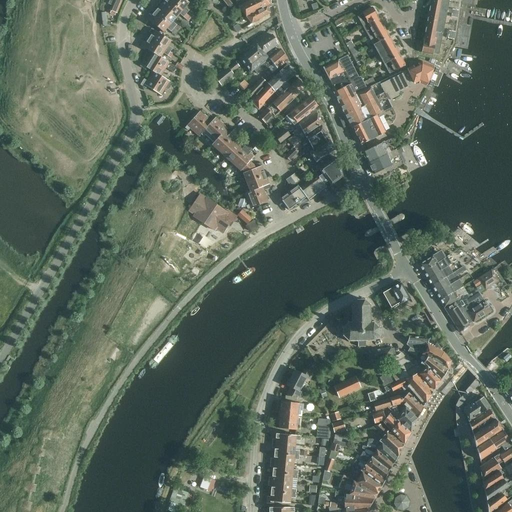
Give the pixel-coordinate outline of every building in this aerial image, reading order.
[(109,0),(108,4),(112,6),(110,10),(111,10),(110,13),(115,15),(116,12),(117,13),(119,6),(121,0),(109,0)] [(162,0),(160,0),(158,2),(176,18),(179,13),(183,16),(186,13),(170,0),(164,0),(164,1),(162,0)] [(170,0),(186,13),(188,10),(185,7),(189,3),(186,1),(184,0),(170,0)] [(223,0),(222,1),(229,10),(233,6),(227,0),(223,0)] [(268,0),(251,0),(238,7),(251,23),(270,13),(267,6),(270,5),(268,0)] [(441,0),(431,0),(429,9),(446,12),(446,13),(451,13),(457,14),(458,10),(447,8),(448,1),(441,0)] [(158,8),(155,12),(177,31),(180,28),(172,22),(176,18),(158,2),(155,6),(158,8)] [(372,8),(361,13),(362,14),(357,17),(362,26),(367,23),(377,18),(372,8)] [(429,9),(427,20),(444,23),(446,13),(446,12),(429,9)] [(173,28),(155,12),(151,16),(148,13),(144,19),(149,23),(151,21),(163,32),(167,28),(174,35),(177,31),(173,28)] [(377,18),(367,23),(362,26),(368,36),(372,33),(383,27),(377,18)] [(444,23),(427,20),(425,30),(442,34),(444,23)] [(383,27),(372,33),(368,36),(373,45),(377,43),(388,37),(383,27)] [(151,34),(148,38),(172,53),(174,50),(168,46),(171,41),(151,28),(148,32),(151,34)] [(425,30),(423,41),(440,45),(442,34),(425,30)] [(272,35),(257,44),(262,51),(263,51),(265,53),(277,44),(276,42),(272,35)] [(388,37),(377,43),(373,45),(379,55),(383,52),(393,46),(388,37)] [(143,41),(139,47),(145,51),(146,49),(152,52),(160,57),(163,53),(171,57),(173,53),(172,53),(148,38),(145,43),(143,41)] [(440,45),(423,41),(421,52),(433,55),(433,54),(438,55),(440,45)] [(240,59),(237,61),(241,66),(244,64),(250,72),(268,58),(264,53),(265,53),(263,51),(262,51),(257,44),(239,59),(240,59)] [(393,46),(383,52),(379,55),(384,64),(388,62),(399,56),(393,46)] [(257,68),(255,70),(258,74),(263,69),(264,70),(268,68),(272,72),(276,69),(285,61),(287,60),(280,49),(269,58),(260,66),(257,68)] [(160,57),(152,52),(146,62),(143,60),(140,66),(145,70),(146,68),(152,71),(153,71),(161,76),(165,68),(172,72),(175,66),(160,57)] [(356,54),(352,56),(356,62),(356,63),(358,66),(363,63),(361,59),(360,60),(356,54)] [(347,55),(324,68),(330,79),(344,71),(353,67),(347,55)] [(399,56),(388,62),(384,64),(389,73),(394,70),(394,71),(404,65),(399,56)] [(235,62),(228,68),(232,73),(239,67),(235,62)] [(401,71),(379,83),(389,101),(398,96),(399,92),(409,87),(410,88),(416,85),(415,83),(419,81),(420,82),(420,83),(432,88),(434,81),(431,80),(433,74),(437,75),(439,69),(422,62),(418,64),(419,66),(414,68),(413,66),(402,72),(401,71)] [(267,83),(274,92),(281,85),(286,81),(295,73),(287,64),(267,83)] [(227,67),(215,77),(221,85),(234,75),(232,73),(228,68),(227,67)] [(353,67),(344,71),(350,83),(356,93),(364,89),(353,67)] [(140,85),(142,86),(146,88),(147,86),(161,95),(165,87),(168,89),(172,83),(161,76),(153,71),(152,71),(147,81),(144,79),(140,85)] [(344,71),(330,79),(336,91),(350,83),(344,71)] [(363,82),(366,88),(375,84),(372,77),(366,80),(366,81),(363,82)] [(262,78),(246,94),(251,98),(267,83),(262,78)] [(239,84),(244,89),(248,85),(244,80),(239,84)] [(277,97),(272,103),(280,111),(295,97),(305,87),(297,80),(290,86),(285,90),(277,97)] [(290,86),(286,81),(281,85),(285,90),(290,86)] [(251,98),(250,100),(258,109),(262,105),(264,107),(265,106),(266,108),(271,104),(266,100),(274,92),(267,83),(251,98)] [(336,91),(333,93),(338,102),(356,93),(350,83),(336,91)] [(389,101),(379,83),(375,84),(366,88),(364,89),(356,93),(338,102),(351,128),(353,127),(375,116),(378,115),(383,113),(392,107),(389,101)] [(294,109),(285,117),(293,125),(297,122),(313,108),(316,106),(309,97),(294,109)] [(271,104),(266,108),(258,116),(264,123),(273,115),(274,117),(280,111),(272,103),(271,104)] [(291,106),(281,116),(284,118),(285,117),(294,109),(291,106)] [(199,111),(184,128),(188,130),(189,129),(198,137),(201,134),(207,127),(207,126),(211,122),(207,118),(208,117),(204,114),(204,115),(199,111)] [(316,112),(299,124),(299,125),(292,133),(293,135),(287,140),(294,147),(297,143),(305,137),(305,136),(321,125),(323,124),(316,112)] [(375,116),(353,127),(358,138),(357,140),(358,142),(360,143),(361,144),(385,132),(385,131),(385,130),(378,115),(375,116)] [(207,127),(201,134),(203,136),(205,134),(214,142),(221,134),(225,131),(227,128),(223,124),(224,123),(220,120),(219,121),(215,117),(211,122),(207,126),(207,127)] [(321,125),(305,136),(307,140),(310,146),(306,148),(309,152),(328,139),(327,139),(328,139),(321,125)] [(214,142),(211,145),(210,147),(213,150),(214,148),(218,152),(237,131),(234,128),(229,134),(225,131),(221,134),(214,142)] [(285,129),(275,137),(280,143),(290,135),(285,129)] [(237,131),(218,152),(223,155),(221,157),(224,160),(226,158),(239,143),(235,140),(241,134),(237,131)] [(327,139),(328,139),(309,152),(315,162),(314,163),(318,170),(319,170),(335,158),(331,152),(334,150),(328,139),(327,139)] [(239,143),(226,158),(224,160),(227,162),(228,161),(232,164),(252,144),(248,141),(243,147),(239,143)] [(384,142),(363,152),(368,163),(387,154),(385,149),(387,148),(384,142)] [(294,147),(285,155),(289,160),(298,152),(302,148),(297,143),(294,147)] [(253,165),(249,161),(254,156),(249,153),(255,147),(252,144),(232,164),(237,168),(235,170),(238,173),(240,171),(241,170),(244,173),(254,168),(253,165)] [(387,153),(387,154),(368,163),(373,174),(393,165),(390,159),(398,155),(396,149),(387,153)] [(319,170),(322,174),(325,178),(339,168),(336,157),(335,158),(319,170)] [(244,173),(242,173),(240,174),(242,179),(244,178),(246,183),(265,175),(259,163),(253,165),(254,168),(244,173)] [(322,174),(318,177),(326,187),(327,188),(342,177),(339,168),(325,178),(322,174)] [(308,176),(305,171),(300,175),(303,180),(308,176)] [(315,173),(306,179),(308,182),(317,194),(321,190),(320,189),(324,186),(325,187),(326,187),(318,177),(315,173)] [(248,188),(246,189),(247,192),(253,190),(262,187),(263,190),(269,188),(268,184),(265,175),(246,183),(248,188)] [(308,182),(299,188),(306,197),(308,200),(317,194),(308,182)] [(297,185),(288,192),(297,204),(306,197),(299,188),(297,185)] [(246,206),(247,210),(268,201),(266,196),(267,195),(265,191),(264,192),(263,190),(262,187),(253,190),(247,192),(244,193),(248,205),(246,206)] [(283,196),(279,198),(288,209),(292,206),(293,207),(297,204),(288,192),(287,190),(282,194),(283,196)] [(198,194),(190,204),(199,210),(196,214),(212,226),(214,224),(222,231),(225,226),(226,227),(233,218),(224,211),(223,212),(203,197),(198,194)] [(242,210),(237,215),(247,224),(252,219),(242,210)] [(389,220),(371,229),(371,228),(366,232),(364,234),(364,235),(365,236),(369,237),(374,234),(374,233),(391,224),(398,220),(399,221),(403,219),(404,217),(404,215),(402,214),(400,214),(396,216),(389,220)] [(444,236),(434,242),(437,246),(447,240),(444,236)] [(432,256),(418,265),(422,272),(443,259),(438,252),(432,255),(432,256)] [(437,263),(422,272),(427,279),(441,270),(447,266),(449,265),(445,258),(443,259),(437,263)] [(441,270),(427,279),(431,286),(446,277),(452,274),(452,273),(447,266),(441,270)] [(446,277),(431,286),(435,294),(450,284),(448,281),(454,277),(464,270),(466,269),(463,266),(462,267),(458,269),(452,273),(452,274),(446,277)] [(490,270),(478,278),(478,279),(482,285),(485,289),(497,281),(490,270)] [(469,273),(463,276),(465,278),(469,283),(474,279),(469,273)] [(473,282),(472,282),(477,288),(482,285),(478,279),(473,282)] [(401,282),(390,289),(383,293),(391,307),(392,306),(393,308),(398,305),(397,303),(398,302),(399,304),(410,298),(401,282)] [(450,284),(435,294),(440,300),(459,288),(459,289),(463,286),(460,282),(452,287),(450,284)] [(459,288),(440,300),(444,308),(458,298),(459,299),(464,296),(459,289),(459,288)] [(458,298),(444,308),(452,320),(459,332),(469,325),(468,324),(472,322),(472,323),(490,310),(483,300),(478,292),(476,288),(464,296),(459,299),(458,298)] [(342,327),(342,328),(343,329),(343,335),(342,335),(343,337),(344,336),(348,340),(348,342),(349,342),(350,341),(356,341),(356,342),(357,342),(358,347),(365,347),(365,342),(366,342),(366,341),(373,340),(374,342),(375,341),(375,340),(378,336),(380,336),(381,335),(379,334),(382,333),(382,329),(379,328),(380,328),(380,326),(378,327),(374,323),(375,321),(373,321),(372,322),(370,322),(370,305),(364,300),(357,300),(351,305),(351,309),(352,322),(349,322),(349,321),(347,322),(348,323),(344,327),(342,327)] [(429,338),(408,337),(406,344),(409,347),(417,351),(417,346),(425,346),(427,343),(427,344),(429,338)] [(429,338),(427,344),(427,343),(425,346),(421,354),(422,354),(426,357),(427,356),(447,369),(450,361),(440,350),(439,350),(440,349),(434,338),(429,338)] [(115,346),(109,358),(116,361),(121,349),(115,346)] [(379,350),(378,350),(369,352),(365,353),(367,361),(371,360),(371,361),(380,359),(381,359),(381,358),(392,356),(392,355),(395,355),(393,348),(391,348),(390,347),(379,350)] [(407,351),(416,356),(418,352),(417,351),(409,347),(407,351)] [(427,356),(426,357),(422,354),(417,362),(420,363),(426,367),(438,378),(440,379),(447,369),(427,356)] [(426,367),(419,373),(422,377),(420,378),(433,392),(434,390),(440,379),(438,378),(426,367)] [(286,396),(295,397),(301,397),(303,391),(300,390),(301,389),(302,390),(307,380),(306,379),(306,378),(309,380),(312,374),(304,370),(301,374),(295,370),(290,379),(289,378),(286,384),(287,384),(287,385),(291,387),(286,396)] [(392,377),(396,382),(405,377),(406,379),(410,377),(405,370),(392,377)] [(379,377),(381,381),(383,386),(390,383),(393,382),(388,372),(379,377)] [(405,377),(396,382),(391,385),(389,385),(392,391),(401,387),(403,391),(409,389),(412,391),(424,405),(433,392),(416,373),(410,377),(406,379),(405,377)] [(355,377),(334,386),(339,397),(360,387),(355,377)] [(392,391),(389,385),(384,388),(387,394),(392,391)] [(373,392),(367,394),(370,402),(376,400),(373,392)] [(398,395),(389,398),(372,403),(375,411),(392,406),(402,404),(405,407),(417,418),(423,408),(408,393),(402,399),(398,395)] [(464,409),(469,421),(478,415),(489,408),(490,407),(482,397),(475,402),(464,409)] [(322,400),(326,409),(331,407),(327,398),(322,400)] [(281,401),(280,415),(298,416),(298,414),(300,414),(300,410),(303,411),(304,404),(299,404),(299,403),(295,403),(284,402),(281,401)] [(392,406),(387,407),(398,418),(396,420),(398,422),(398,421),(410,433),(417,418),(405,407),(402,404),(392,406)] [(478,415),(469,421),(473,435),(496,420),(489,408),(478,415)] [(382,422),(390,430),(390,431),(401,442),(404,444),(410,433),(398,421),(398,422),(396,420),(389,413),(385,418),(383,411),(372,415),(374,424),(382,421),(382,422)] [(338,412),(330,414),(332,422),(340,419),(338,412)] [(280,415),(278,428),(282,429),(297,430),(297,428),(298,419),(298,416),(280,415)] [(340,421),(331,424),(334,432),(345,429),(342,420),(340,421)] [(496,420),(473,435),(476,447),(489,438),(502,429),(500,425),(496,420)] [(317,423),(316,438),(328,439),(329,424),(317,423)] [(378,441),(381,443),(382,443),(397,457),(404,445),(388,430),(388,431),(380,424),(372,427),(383,436),(381,438),(368,439),(368,442),(378,442),(378,441)] [(502,429),(489,438),(496,450),(501,446),(504,451),(511,445),(511,444),(506,435),(502,429)] [(42,450),(44,439),(47,440),(49,433),(40,430),(38,437),(40,439),(43,440),(41,448),(38,447),(35,448),(34,455),(36,457),(38,457),(36,466),(33,465),(31,466),(29,472),(31,475),(34,475),(31,484),(29,483),(26,484),(24,491),(27,493),(29,494),(27,501),(25,501),(22,502),(20,508),(29,511),(31,504),(28,503),(31,493),(34,493),(35,486),(33,486),(36,474),(38,475),(40,468),(37,467),(40,457),(43,457),(45,450),(42,450)] [(272,439),(271,443),(295,445),(296,440),(300,440),(300,436),(296,436),(296,435),(276,433),(275,439),(272,439)] [(334,434),(333,440),(341,442),(342,435),(334,434)] [(489,438),(476,447),(480,461),(484,458),(496,450),(489,438)] [(367,442),(366,447),(376,449),(393,464),(397,457),(382,443),(381,443),(378,441),(378,442),(368,442),(367,442)] [(295,445),(271,443),(271,448),(275,448),(274,453),(299,455),(299,451),(295,450),(295,445)] [(331,443),(329,450),(330,450),(337,452),(339,446),(339,445),(332,443),(331,443)] [(498,454),(503,461),(505,465),(511,460),(511,445),(504,451),(498,454)] [(366,447),(362,446),(361,448),(373,452),(371,456),(389,470),(391,467),(393,464),(376,449),(366,447)] [(337,452),(330,450),(328,458),(334,460),(337,452)] [(364,465),(384,480),(388,471),(389,470),(371,456),(362,451),(360,456),(367,462),(364,465)] [(270,458),(270,462),(293,465),(294,459),(298,460),(299,455),(274,453),(274,458),(270,458)] [(481,465),(480,466),(483,481),(501,469),(498,465),(503,461),(498,454),(492,458),(486,462),(481,465)] [(317,457),(316,465),(323,465),(324,458),(319,458),(318,457),(317,457)] [(330,472),(334,460),(328,458),(324,470),(330,472)] [(186,459),(183,469),(193,472),(196,463),(186,459)] [(354,462),(352,465),(362,472),(381,486),(382,486),(384,480),(364,465),(356,459),(354,462)] [(293,465),(270,462),(269,467),(273,467),(272,472),(293,474),(297,474),(298,470),(293,470),(293,465)] [(501,469),(483,481),(485,491),(503,479),(501,475),(507,471),(509,475),(511,471),(511,469),(509,465),(502,470),(501,469)] [(268,477),(268,481),(292,483),(292,478),(297,479),(297,474),(293,474),(272,472),(272,477),(268,477)] [(355,482),(355,483),(377,494),(381,486),(362,472),(357,479),(352,475),(350,479),(355,482)] [(341,476),(337,487),(346,490),(345,493),(374,498),(374,499),(377,494),(355,483),(355,482),(350,479),(341,476)] [(204,477),(200,488),(207,491),(211,480),(204,477)] [(503,479),(485,491),(487,502),(500,492),(505,488),(508,486),(506,484),(503,479)] [(292,483),(268,481),(268,486),(271,486),(271,491),(291,493),(295,493),(296,489),(291,489),(292,483)] [(172,511),(187,511),(194,495),(174,487),(169,500),(176,503),(172,511)] [(266,503),(269,503),(273,504),(274,501),(290,503),(290,497),(295,498),(295,493),(291,493),(271,491),(270,496),(266,496),(266,503)] [(335,491),(334,497),(344,497),(344,509),(344,511),(368,509),(374,498),(345,493),(335,491)] [(500,492),(487,502),(487,511),(491,511),(506,500),(500,492)] [(400,493),(394,497),(393,503),(396,509),(402,510),(407,507),(409,501),(406,495),(400,493)] [(507,503),(495,511),(511,511),(511,510),(511,509),(511,508),(511,500),(511,499),(507,503)]
